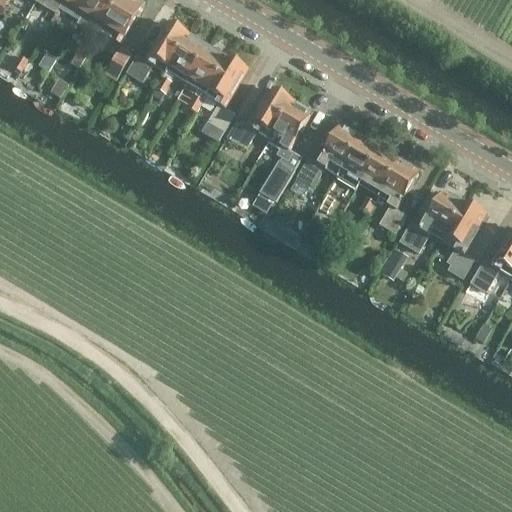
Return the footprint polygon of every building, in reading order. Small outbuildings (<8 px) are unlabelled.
[(39,0),(37,5),(56,17),(59,11),(60,12),(66,2),(67,0),(39,0)] [(67,0),(66,2),(60,12),(79,24),(78,26),(80,27),(95,0),(67,0)] [(95,0),(80,27),(98,38),(101,34),(103,35),(123,0),(95,0)] [(123,0),(103,35),(113,41),(124,48),(149,7),(136,0),(123,0)] [(153,67),(166,75),(167,76),(169,73),(191,35),(172,23),(147,63),(138,58),(128,74),(144,84),(153,67)] [(188,85),(211,47),(191,35),(169,73),(188,85)] [(211,47),(188,85),(209,98),(231,60),(211,47)] [(107,75),(118,81),(132,56),(122,50),(107,75)] [(13,69),(22,74),(27,77),(33,65),(20,57),(13,69)] [(231,60),(209,98),(221,105),(210,122),(224,131),(235,114),(228,110),(251,72),(231,60)] [(156,89),(167,96),(174,84),(163,78),(156,89)] [(271,140),(272,140),(292,106),(294,104),(272,90),(247,128),(241,124),(230,142),(246,152),(255,139),(257,135),(270,143),(271,140)] [(188,108),(197,114),(204,102),(195,97),(188,108)] [(292,106),(272,140),(271,140),(270,143),(269,144),(281,152),(277,158),(288,165),(295,155),(289,151),(311,117),(292,106)] [(296,179),(314,190),(329,166),(339,172),(361,135),(343,124),(318,165),(308,159),(296,179)] [(361,135),(339,172),(360,184),(382,147),(361,135)] [(382,147),(360,184),(380,196),(402,160),(382,147)] [(402,160),(380,196),(389,202),(386,208),(389,210),(379,226),(396,237),(407,218),(398,213),(422,172),(402,160)] [(419,258),(423,252),(431,238),(443,245),(447,238),(466,204),(449,193),(442,204),(440,203),(421,232),(412,226),(400,245),(419,258)] [(366,200),(360,211),(368,216),(375,205),(366,200)] [(447,238),(443,245),(455,252),(446,266),(450,269),(448,273),(462,282),(474,263),(466,257),(485,228),(481,226),(487,217),(466,204),(447,238)] [(511,237),(493,268),(484,262),(470,285),(485,295),(500,272),(511,279),(511,278),(511,237)] [(410,261),(406,259),(408,255),(394,248),(381,273),(399,283),(410,261)]
